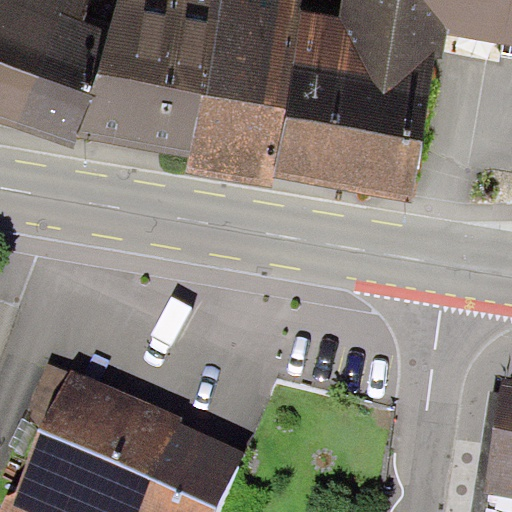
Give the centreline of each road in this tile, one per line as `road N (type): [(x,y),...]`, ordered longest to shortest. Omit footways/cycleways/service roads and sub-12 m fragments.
road 1 (primary): [(0,187),(449,263)]
road 2 (residential): [(410,511),(449,263)]
